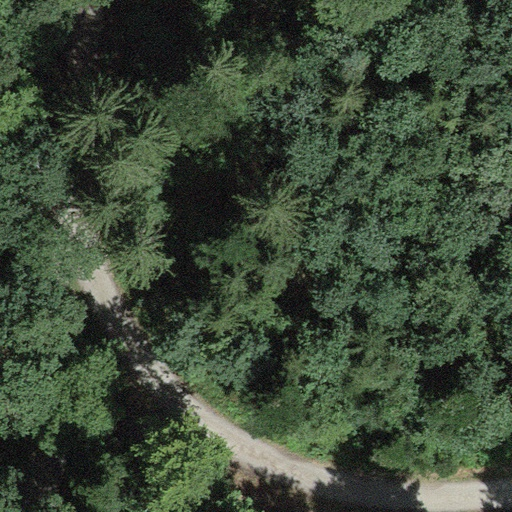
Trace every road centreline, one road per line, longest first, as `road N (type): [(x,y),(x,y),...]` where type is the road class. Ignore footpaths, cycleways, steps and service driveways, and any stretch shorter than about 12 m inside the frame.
road 1 (track): [(39,511),(45,470),(192,427),(348,492),(511,488)]
road 2 (track): [(95,0),(68,254),(192,427)]
road 3 (track): [(68,254),(45,470)]
